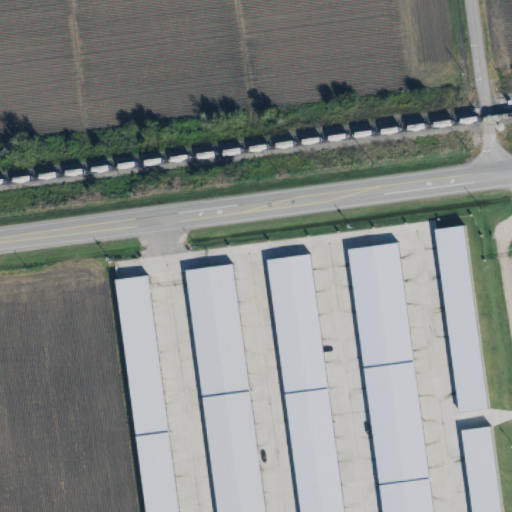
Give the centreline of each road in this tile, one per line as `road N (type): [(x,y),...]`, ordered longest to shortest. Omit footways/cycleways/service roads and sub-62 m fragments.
road 1 (primary): [(0,240),(511,173)]
road 2 (residential): [(494,176),(472,0)]
